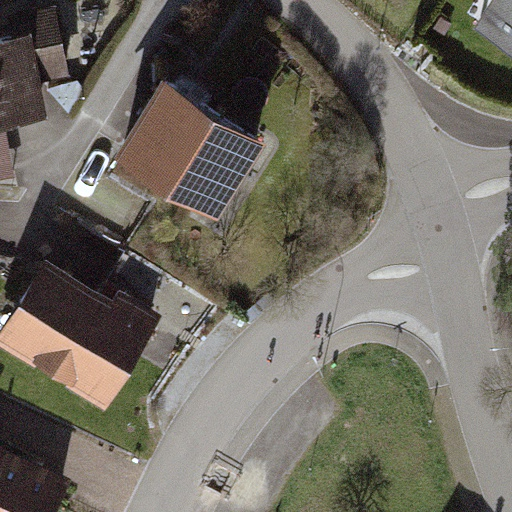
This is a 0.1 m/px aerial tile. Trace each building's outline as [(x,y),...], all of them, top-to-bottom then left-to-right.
[(511,0),(479,0),(470,14),(511,39),(511,0)] [(18,30),(0,33),(0,114),(1,115),(41,107),(33,67),(64,61),(53,7),(15,15),(18,30)] [(161,75),(115,146),(204,202),(250,131),(161,75)] [(0,173),(13,171),(1,115),(0,114),(0,173)] [(125,249),(98,293),(149,325),(177,281),(125,249)] [(23,301),(32,307),(12,339),(105,396),(149,325),(98,293),(47,262),(23,301)] [(0,511),(57,511),(71,485),(0,449),(0,511)]
